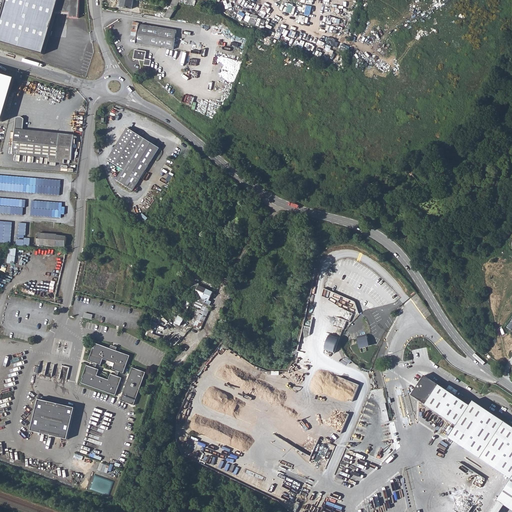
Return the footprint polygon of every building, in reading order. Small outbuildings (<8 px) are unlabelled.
[(7,0),(0,26),(0,42),(43,54),(56,12),(70,13),(69,18),(79,18),(79,0),(7,0)] [(131,10),(133,0),(122,0),(121,8),(131,10)] [(170,19),(179,3),(179,0),(172,0),(169,7),(166,7),(165,9),(168,10),(165,15),(156,13),(156,17),(170,19)] [(301,4),(297,10),(302,14),(306,8),(301,4)] [(139,25),(136,44),(173,50),(176,31),(139,25)] [(144,61),(144,65),(150,66),(151,60),(144,59),(146,52),(134,50),(133,59),(144,61)] [(15,77),(0,72),(0,121),(2,122),(15,77)] [(22,117),(19,117),(17,118),(13,154),(49,158),(49,162),(64,163),(64,160),(71,160),(74,135),(23,130),(24,119),(22,117)] [(134,191),(159,148),(127,128),(107,160),(123,170),(117,181),(134,191)] [(0,189),(39,193),(40,178),(0,174),(0,189)] [(0,212),(24,215),(26,199),(0,197),(0,212)] [(32,200),(31,215),(64,217),(65,206),(63,206),(63,202),(32,200)] [(0,242),(11,243),(13,221),(0,220),(0,242)] [(30,245),(30,238),(26,237),(27,223),(19,222),(18,244),(30,245)] [(65,246),(66,237),(57,236),(57,235),(38,233),(38,234),(37,244),(65,246)] [(19,256),(20,248),(9,247),(8,262),(15,263),(16,256),(19,256)] [(195,294),(209,301),(213,292),(198,286),(195,294)] [(201,330),(210,305),(205,302),(204,303),(193,326),(201,330)] [(195,322),(193,326),(204,303),(202,302),(193,321),(195,322)] [(146,334),(161,339),(166,326),(157,323),(160,317),(153,314),(146,334)] [(178,315),(176,323),(182,325),(184,317),(178,315)] [(177,333),(168,340),(173,346),(182,338),(177,333)] [(361,348),(370,346),(368,334),(358,336),(361,348)] [(124,373),(130,355),(115,350),(116,348),(110,346),(109,348),(95,344),(94,348),(92,348),(88,361),(93,363),(96,364),(101,365),(102,360),(114,364),(112,369),(115,370),(118,371),(124,373)] [(92,368),(86,366),(82,379),(83,379),(82,383),(116,395),(122,378),(117,376),(114,375),(111,374),(109,380),(97,376),(99,370),(95,369),(92,368)] [(146,371),(132,367),(121,400),(135,405),(146,371)] [(511,478),(498,499),(511,508),(511,425),(474,400),(471,404),(425,374),(412,393),(458,424),(450,436),(511,477),(511,478)] [(74,406),(37,399),(31,431),(68,438),(74,406)] [(101,462),(99,469),(107,472),(110,466),(101,462)]
